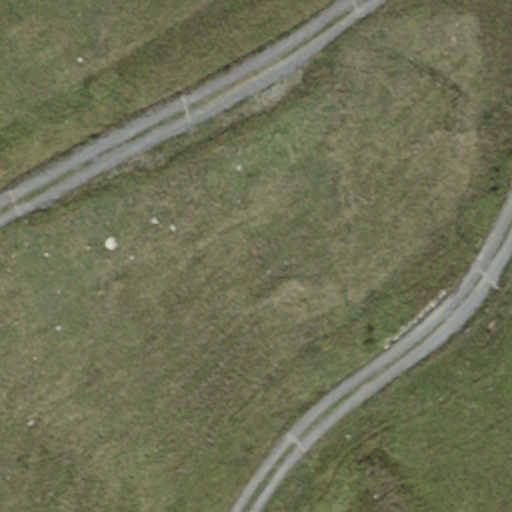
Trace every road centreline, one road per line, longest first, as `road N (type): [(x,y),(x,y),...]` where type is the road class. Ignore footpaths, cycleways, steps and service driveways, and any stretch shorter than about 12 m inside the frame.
road 1 (track): [(364,0),(0,211)]
road 2 (track): [(245,511),(311,425),(458,306),(511,222)]
